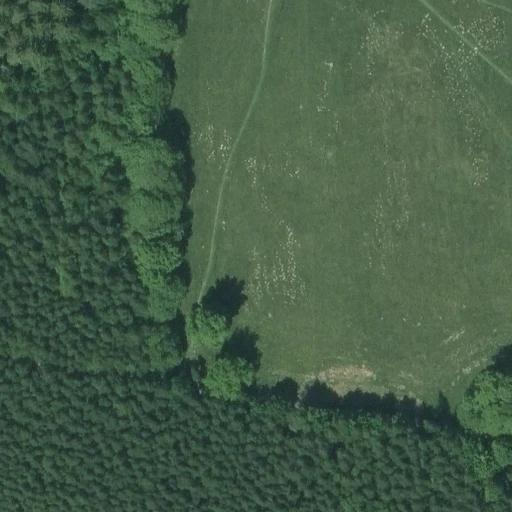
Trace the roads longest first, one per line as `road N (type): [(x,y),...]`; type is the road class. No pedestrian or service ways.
road 1 (track): [(177,386),(511,440)]
road 2 (track): [(0,361),(177,386)]
